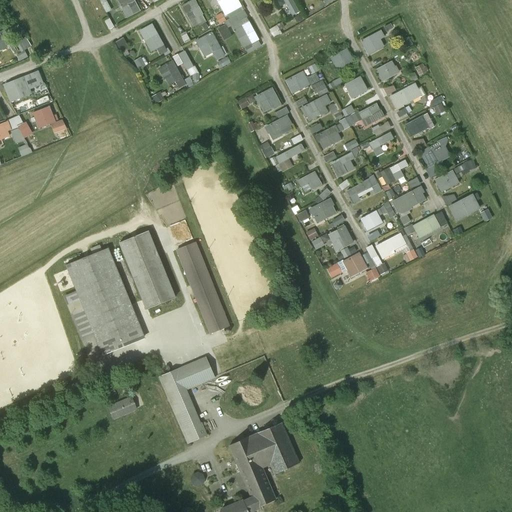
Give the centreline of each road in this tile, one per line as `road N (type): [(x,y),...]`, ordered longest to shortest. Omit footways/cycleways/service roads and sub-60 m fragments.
road 1 (track): [(511,323),(333,386),(211,446)]
road 2 (unknown): [(48,164),(163,107),(146,62),(223,18)]
